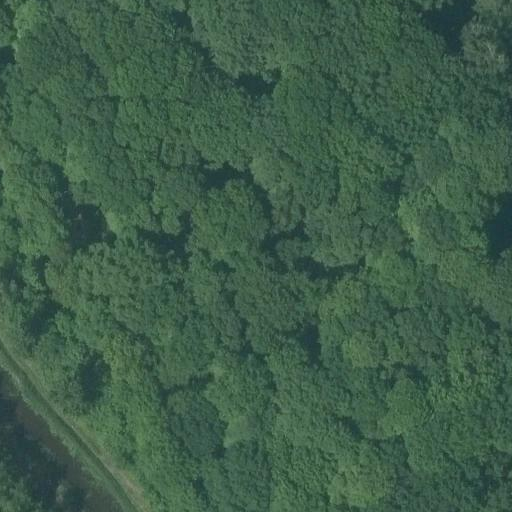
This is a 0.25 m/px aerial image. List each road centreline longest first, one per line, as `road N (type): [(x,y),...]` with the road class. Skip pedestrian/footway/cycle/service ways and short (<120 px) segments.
road 1 (track): [(235,511),(0,79)]
road 2 (track): [(0,290),(149,511)]
